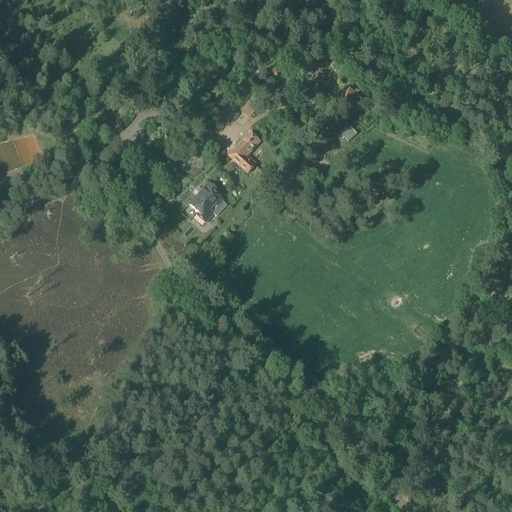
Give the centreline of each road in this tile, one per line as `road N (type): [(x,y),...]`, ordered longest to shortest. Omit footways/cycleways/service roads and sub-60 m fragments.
road 1 (track): [(235,370),(0,489)]
road 2 (track): [(107,154),(145,0)]
road 3 (track): [(150,0),(230,120)]
